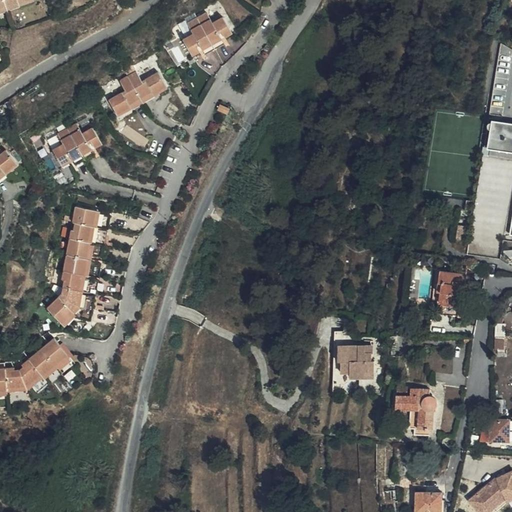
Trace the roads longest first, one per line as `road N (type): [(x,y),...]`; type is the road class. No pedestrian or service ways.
road 1 (residential): [(73,340),(109,353),(135,263),(217,86)]
road 2 (unknown): [(167,306),(236,339),(280,402),(300,391),(334,327)]
road 3 (residential): [(511,281),(496,285),(489,298),(459,447)]
road 4 (residential): [(0,96),(150,0)]
road 5 (residential): [(313,0),(251,102),(217,86)]
